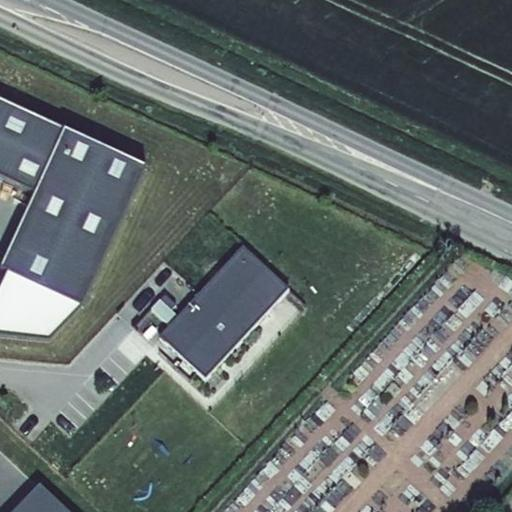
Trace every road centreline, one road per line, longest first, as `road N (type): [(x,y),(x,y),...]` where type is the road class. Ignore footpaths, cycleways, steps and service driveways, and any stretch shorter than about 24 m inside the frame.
road 1 (tertiary): [(0,16),(511,247)]
road 2 (tertiary): [(511,214),(52,0)]
